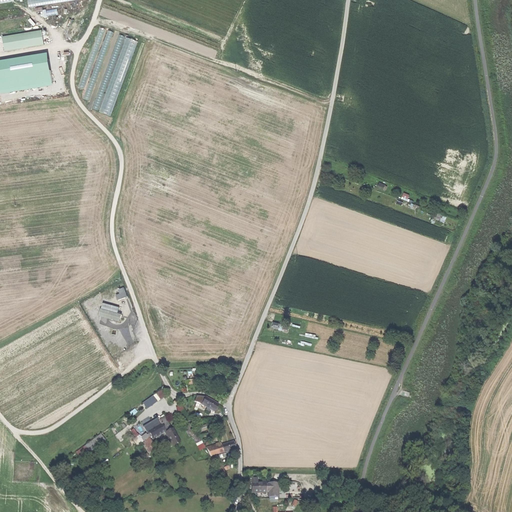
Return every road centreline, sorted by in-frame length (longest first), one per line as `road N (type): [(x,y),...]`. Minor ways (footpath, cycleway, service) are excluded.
road 1 (track): [(354,511),(372,446),(495,160),(476,0)]
road 2 (unclassified): [(347,0),(311,197),(228,404)]
road 3 (track): [(78,49),(74,92),(120,153),(113,243),(161,373)]
road 4 (track): [(15,431),(48,429),(154,353)]
road 5 (track): [(0,413),(82,511)]
